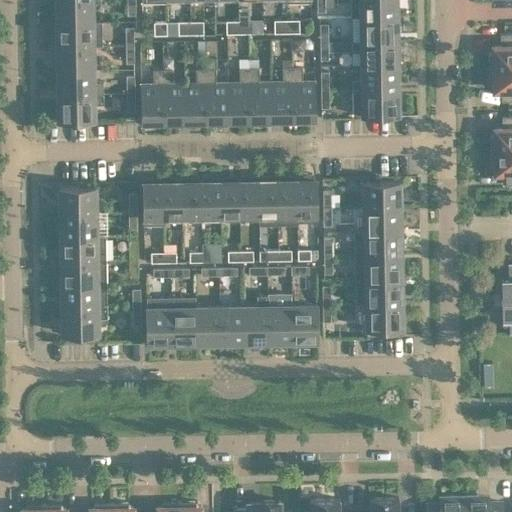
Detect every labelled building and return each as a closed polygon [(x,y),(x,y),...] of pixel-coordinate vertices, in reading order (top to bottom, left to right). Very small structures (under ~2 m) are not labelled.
[(90,0),(54,0),(55,19),(91,19),(90,0)] [(133,0),(125,0),(125,12),(134,12),(133,0)] [(322,0),(314,0),(315,9),(323,9),(322,0)] [(394,0),(349,0),(349,14),(359,14),(395,13),(394,0)] [(359,14),(360,38),(395,37),(395,13),(359,14)] [(272,30),(285,30),(285,17),(272,17),(272,30)] [(298,30),(297,17),(285,17),(285,30),(298,30)] [(202,31),(201,18),(189,19),(189,32),(202,31)] [(237,31),(237,18),(224,18),(224,31),(237,31)] [(249,18),(237,18),(237,31),(250,30),(249,18)] [(100,19),(91,19),(55,19),(55,43),(91,43),(100,43),(100,19)] [(152,32),(165,32),(165,19),(152,19),(152,32)] [(189,19),(176,19),(176,32),(189,32),(189,19)] [(318,21),(318,39),(326,39),(326,21),(318,21)] [(124,24),(124,42),(132,42),(132,24),(124,24)] [(487,65),(511,64),(511,30),(498,31),(498,43),(492,43),(492,50),(486,50),(487,65)] [(290,36),(290,48),(302,48),(302,35),(290,36)] [(395,37),(360,38),(350,38),(350,49),(360,48),(360,62),(395,61),(395,37)] [(326,39),(318,39),(318,57),(326,57),(326,39)] [(132,60),(132,42),(124,42),(124,60),(132,60)] [(55,67),(81,67),(91,67),(91,43),(55,43),(55,67)] [(350,76),(351,86),(360,86),(396,86),(395,61),(360,62),(360,76),(350,76)] [(291,119),(290,64),(280,64),(281,79),(269,79),(269,117),(274,117),(275,119),(291,119)] [(300,78),(300,64),(290,64),(291,119),(307,118),(307,116),(313,116),(313,78),(300,78)] [(511,64),(487,65),(487,79),(492,79),(492,86),(499,86),(499,98),(511,97),(511,64)] [(214,65),(204,66),(205,120),(221,120),(221,118),(226,118),(225,80),(214,80),(214,65)] [(231,120),(248,119),(247,65),(237,65),(237,79),(225,80),(226,118),(231,118),(231,120)] [(257,65),(247,65),(248,119),(264,119),(264,117),(269,117),(269,79),(257,79),(257,65)] [(177,118),(183,118),(182,80),(171,81),(170,66),(160,67),(162,121),(177,120),(177,118)] [(188,121),(205,120),(204,66),(194,66),(194,80),(182,80),(183,118),(188,118),(188,121)] [(91,67),(81,67),(55,67),(56,91),(92,91),(91,67)] [(145,122),(162,121),(160,67),(151,67),(151,81),(139,81),(139,119),(145,119),(145,122)] [(326,69),(318,69),(319,87),(327,87),(326,69)] [(133,90),(132,72),(124,72),(124,90),(133,90)] [(396,86),(360,86),(351,86),(351,111),(396,111),(396,86)] [(327,87),(319,87),(319,105),(327,105),(327,87)] [(133,90),(124,90),(125,108),(133,108),(133,90)] [(92,91),(56,91),(56,116),(92,116),(92,102),(102,101),(101,91),(92,91)] [(493,132),(488,132),(488,147),(511,146),(511,113),(500,113),(500,125),(493,126),(493,132)] [(511,146),(488,147),(488,162),(494,162),(494,168),(501,168),(501,180),(511,180),(511,146)] [(256,175),(257,212),(257,222),(276,222),(275,174),(256,175)] [(275,174),(276,222),(295,221),(295,219),(294,174),(275,174)] [(294,174),(295,219),(315,219),(314,176),(310,176),(310,174),(294,174)] [(199,176),(199,213),(218,212),(218,175),(199,176)] [(238,212),(237,175),(218,175),(218,212),(238,212)] [(256,175),(237,175),(238,212),(257,212),(256,175)] [(160,176),(140,177),(141,222),(161,222),(160,176)] [(179,176),(160,176),(161,222),(161,213),(180,213),(179,176)] [(199,213),(199,176),(179,176),(180,213),(199,213)] [(362,179),(362,204),(398,203),(398,178),(362,179)] [(57,185),(57,209),(93,209),(92,184),(57,185)] [(321,187),(321,205),(329,204),(329,186),(321,187)] [(126,190),(126,208),(135,208),(135,190),(126,190)] [(362,204),(363,228),(398,227),(398,203),(362,204)] [(329,222),(329,204),(321,205),(321,223),(329,222)] [(135,226),(135,208),(126,208),(127,226),(135,226)] [(58,233),(93,233),(93,209),(57,209),(58,233)] [(354,252),(363,252),(399,251),(398,227),(363,228),(353,228),(354,252)] [(93,233),(58,233),(58,257),(103,257),(103,237),(93,237),(93,233)] [(330,234),(321,235),(322,253),(330,252),(330,234)] [(127,238),(127,256),(136,256),(135,238),(127,238)] [(296,257),(309,257),(309,246),(296,247),(296,257)] [(277,257),(277,247),(264,247),(264,257),(277,257)] [(289,247),(277,247),(277,257),(289,257),(289,247)] [(200,259),(200,248),(187,249),(187,259),(200,259)] [(212,248),(200,248),(200,259),(212,258),(212,248)] [(238,258),(238,248),(226,248),(226,258),(238,258)] [(251,248),(238,248),(238,258),(251,258),(251,248)] [(162,259),(161,249),(149,249),(149,260),(162,259)] [(174,249),(161,249),(162,259),(174,259),(174,249)] [(399,251),(363,252),(354,252),(354,276),(399,275),(399,251)] [(330,270),(330,252),(322,253),(322,271),(330,270)] [(136,274),(136,256),(127,256),(128,274),(136,274)] [(103,257),(58,257),(59,281),(104,281),(103,257)] [(265,263),(250,264),(247,264),(247,272),(265,272),(265,263)] [(283,263),(265,263),(265,272),(283,271),(283,263)] [(307,263),(289,263),(289,271),(307,271),(307,263)] [(217,272),(217,264),(199,265),(199,273),(217,272)] [(235,264),(217,264),(217,272),(235,272),(235,264)] [(151,274),(169,273),(169,265),(151,265),(151,274)] [(187,265),(169,265),(169,273),(187,273),(187,265)] [(511,265),(505,266),(505,280),(498,281),(498,315),(506,315),(506,329),(511,328),(511,265)] [(355,300),(364,300),(400,299),(399,275),(354,276),(355,300)] [(104,281),(59,281),(59,306),(104,305),(104,281)] [(327,283),(319,283),(319,301),(327,301),(327,283)] [(138,304),(138,286),(130,286),(130,304),(138,304)] [(254,302),(241,302),(242,338),(266,338),(265,292),(254,293),(254,302)] [(276,302),(275,292),(265,292),(266,338),(290,337),(289,302),(276,302)] [(145,340),(170,339),(169,294),(144,294),(145,340)] [(194,339),(193,303),(193,294),(169,294),(170,339),(194,339)] [(400,324),(400,299),(364,300),(365,330),(384,329),(384,324),(400,324)] [(314,301),(289,302),(290,337),(314,337),(314,301)] [(328,319),(327,301),(319,301),(320,319),(328,319)] [(218,338),(242,338),(241,302),(217,303),(218,338)] [(217,303),(193,303),(194,339),(218,338),(217,303)] [(139,322),(138,304),(130,304),(130,322),(139,322)] [(76,330),(76,335),(95,335),(95,315),(104,315),(104,305),(59,306),(59,330),(76,330)] [(499,511),(499,500),(485,500),(485,497),(476,497),(475,493),(462,494),(462,511),(499,511)] [(462,511),(462,494),(447,494),(447,498),(437,498),(437,501),(423,501),(423,511),(462,511)] [(396,511),(396,495),(368,495),(368,511),(396,511)] [(247,505),(232,506),(232,511),(283,511),(283,509),(277,509),(277,497),(257,497),(257,499),(247,500),(247,505)] [(308,498),(308,511),(337,511),(337,510),(337,497),(308,498)] [(159,504),(155,504),(155,511),(177,511),(177,498),(159,499),(159,504)] [(195,498),(177,498),(177,511),(198,511),(199,503),(195,503),(195,498)] [(109,500),(109,511),(131,511),(131,504),(128,504),(127,499),(109,500)] [(63,511),(63,505),(60,505),(60,500),(42,501),(41,511),(63,511)] [(91,505),(87,505),(87,511),(109,511),(109,500),(91,500),(91,505)] [(20,511),(41,511),(42,501),(23,501),(23,506),(20,506),(20,511)]
